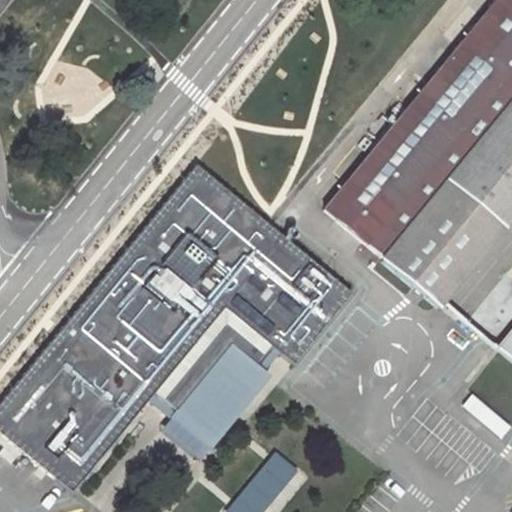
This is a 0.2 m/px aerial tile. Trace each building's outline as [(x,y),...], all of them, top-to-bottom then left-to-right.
[(511,99),(511,0),(495,0),(322,211),(380,260),(511,99)] [(511,99),(380,260),(382,261),(380,263),(436,308),(511,215),(511,99)] [(53,337),(0,400),(0,435),(71,493),(150,396),(173,415),(170,419),(205,447),(266,374),(255,365),(270,347),(293,365),(352,294),(195,165),(60,328),(53,337)] [(511,330),(495,351),(511,364),(511,330)] [(274,454),(222,511),(262,511),(297,473),(274,454)]
